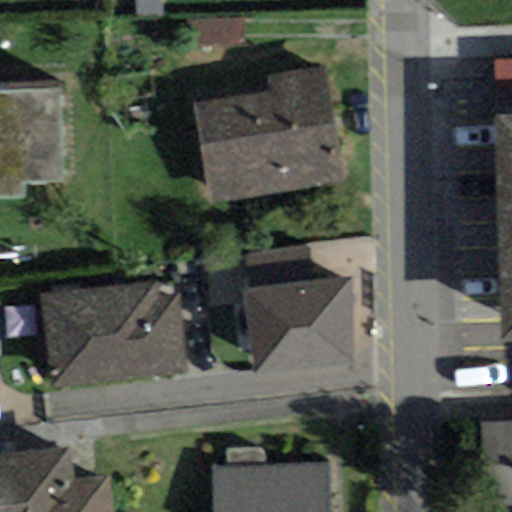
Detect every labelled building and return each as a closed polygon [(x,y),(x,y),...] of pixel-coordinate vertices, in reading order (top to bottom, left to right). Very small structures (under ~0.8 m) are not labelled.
[(161,0),(134,0),(134,16),(162,16),(161,0)] [(243,19),(199,20),(199,47),(244,47),(243,19)] [(343,182),(322,68),(266,78),(268,91),(194,105),(212,206),(343,182)] [(0,199),(25,198),(24,182),(63,180),(58,88),(0,91),(0,199)] [(511,341),(511,118),(495,119),(500,342),(511,341)] [(246,254),(251,291),(310,284),(305,246),(246,254)] [(251,291),(243,292),(254,374),(352,363),(349,279),(310,284),(251,291)] [(52,389),(187,374),(177,294),(157,296),(156,284),(41,297),(52,389)] [(511,422),(480,424),(483,511),(511,509),(511,422)] [(0,511),(113,511),(109,476),(73,480),(69,449),(0,457),(0,511)] [(225,450),(226,467),(263,465),(263,449),(225,450)] [(226,467),(211,467),(212,511),(328,511),(327,463),(263,465),(226,467)]
